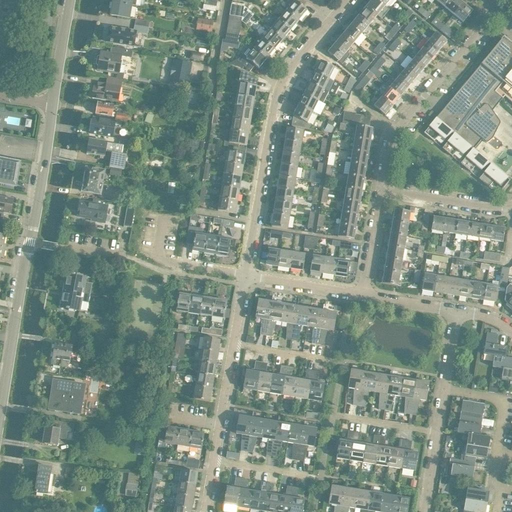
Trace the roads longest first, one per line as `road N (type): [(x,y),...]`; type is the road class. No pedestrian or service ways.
road 1 (residential): [(245,275),(275,98),(347,0)]
road 2 (residential): [(383,190),(393,127),(495,10)]
road 3 (tertiary): [(0,424),(30,242)]
road 4 (tertiary): [(30,242),(53,104)]
road 5 (residential): [(511,207),(383,190)]
road 6 (residential): [(365,295),(245,275)]
